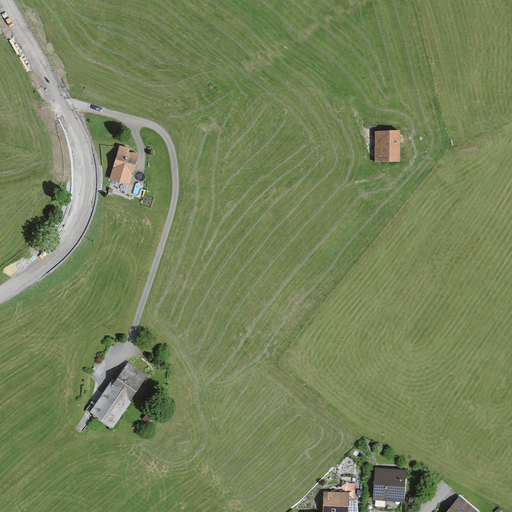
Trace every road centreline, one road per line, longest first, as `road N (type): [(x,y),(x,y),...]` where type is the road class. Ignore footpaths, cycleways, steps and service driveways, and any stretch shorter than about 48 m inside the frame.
road 1 (track): [(60,104),(156,125),(171,152),(170,218),(133,331),(101,388)]
road 2 (tertiary): [(0,293),(69,235),(88,181),(70,119),(2,0)]
